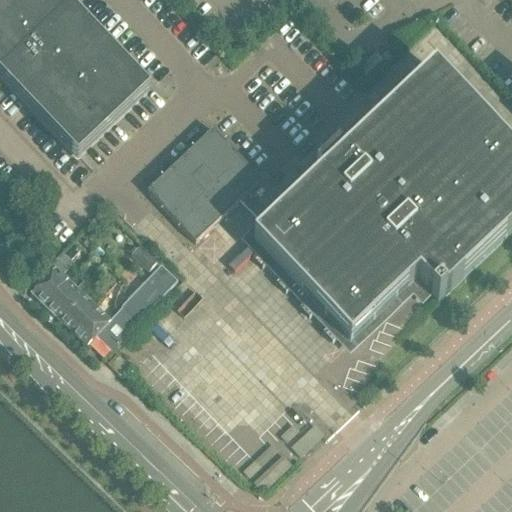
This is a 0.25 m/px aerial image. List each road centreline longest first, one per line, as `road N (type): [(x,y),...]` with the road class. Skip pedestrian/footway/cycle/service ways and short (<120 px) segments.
road 1 (secondary): [(206,511),(0,320)]
road 2 (tertiary): [(319,511),(511,322)]
